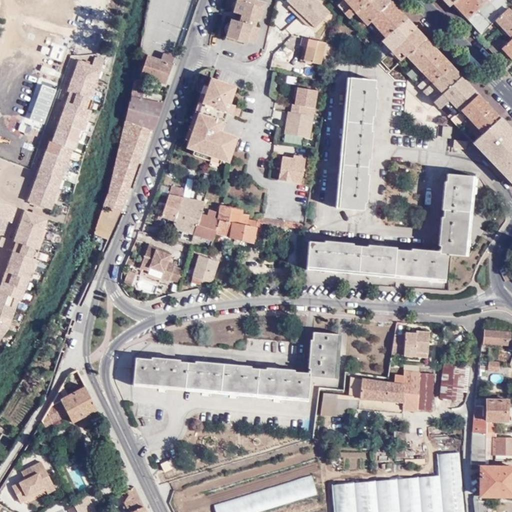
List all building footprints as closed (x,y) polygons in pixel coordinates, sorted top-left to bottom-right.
[(259,23),(265,3),(256,0),(251,0),(252,0),(251,0),(235,0),(231,13),(239,16),(238,22),(229,19),(224,37),(245,43),(246,42),(253,44),(258,28),(253,27),(255,21),(259,23)] [(327,15),(311,0),(286,0),(285,2),(289,6),(287,8),(307,28),(310,25),(314,28),(327,15)] [(349,19),(368,0),(342,0),(337,5),(349,19)] [(360,31),(372,21),(391,2),(388,0),(368,0),(349,19),(360,31)] [(495,21),(511,5),(506,0),(456,0),(452,4),(476,29),(473,33),(477,37),(478,37),(495,21)] [(372,21),(383,35),(390,25),(393,22),(391,21),(400,12),(391,2),(372,21)] [(511,5),(495,21),(511,38),(511,5)] [(397,28),(407,20),(400,12),(391,21),(393,22),(390,25),(383,35),(387,39),(397,28)] [(392,51),(416,29),(407,20),(397,28),(387,39),(383,42),(392,51)] [(421,72),(440,54),(416,29),(392,51),(401,61),(406,56),(415,65),(421,72)] [(360,43),(368,50),(375,44),(367,36),(360,43)] [(511,60),(511,38),(505,45),(501,49),(511,60)] [(336,45),(300,39),(298,46),(301,46),(304,47),(301,62),(321,65),(322,58),(333,60),(336,45)] [(380,62),(392,51),(383,42),(380,39),(375,44),(368,50),(380,62)] [(489,49),(494,55),(501,49),(505,45),(500,39),(489,49)] [(355,47),(349,45),(346,59),(352,59),(355,47)] [(163,84),(173,58),(163,54),(161,61),(146,56),(140,75),(163,84)] [(432,83),(451,67),(440,54),(421,72),(426,77),(418,86),(423,91),(432,83)] [(91,62),(101,66),(104,60),(94,56),(91,62)] [(89,97),(101,66),(91,62),(91,64),(77,59),(66,90),(68,91),(51,141),(48,141),(28,199),(42,204),(54,209),(61,189),(58,187),(72,147),(75,148),(82,130),(83,130),(91,110),(88,108),(91,98),(89,97)] [(412,80),(421,72),(415,65),(406,73),(412,80)] [(442,94),(461,77),(451,67),(432,83),(442,94)] [(460,110),(477,94),(461,77),(442,94),(433,102),(440,109),(449,100),(456,108),(447,116),(450,119),(460,110)] [(228,162),(236,137),(220,132),(227,113),(231,114),(234,106),(230,104),(236,87),(210,78),(186,147),(228,162)] [(127,97),(136,100),(141,79),(132,82),(127,97)] [(373,90),(374,82),(348,80),(336,209),(361,212),(362,204),(364,205),(366,176),(365,176),(366,161),(368,161),(370,133),(369,133),(370,118),(372,118),(374,90),(373,90)] [(433,102),(442,94),(432,83),(423,91),(433,102)] [(290,113),(306,115),(308,108),(315,109),(318,91),(298,88),(296,99),(294,105),(292,105),(290,113)] [(478,138),(499,118),(477,94),(460,110),(467,117),(462,122),(478,138)] [(150,126),(152,126),(153,126),(161,106),(136,100),(127,97),(120,115),(108,180),(103,205),(117,211),(119,212),(150,126)] [(467,117),(460,110),(450,119),(457,126),(462,122),(467,117)] [(310,138),(313,117),(306,115),(290,113),(288,112),(284,133),(310,138)] [(511,178),(511,131),(499,118),(478,138),(472,143),(500,171),(506,166),(510,171),(508,173),(511,178)] [(450,138),(451,127),(443,126),(442,137),(450,138)] [(283,135),(282,140),(300,145),(301,139),(283,135)] [(454,140),(453,148),(467,149),(467,141),(454,140)] [(282,157),(279,180),(300,184),(304,158),(291,155),(290,159),(282,157)] [(511,178),(508,173),(510,171),(506,166),(500,171),(511,184),(511,178)] [(324,242),(309,241),(306,267),(445,279),(447,255),(465,256),(467,230),(464,230),(467,203),(469,203),(470,195),(468,195),(472,176),(447,174),(446,181),(444,181),(441,210),(443,210),(443,217),(441,217),(438,246),(440,246),(439,251),(410,249),(410,250),(396,249),(396,247),(367,245),(367,247),(353,245),(353,243),(324,241),(324,242)] [(215,232),(217,222),(201,216),(205,204),(189,200),(190,191),(172,185),(161,215),(173,220),(172,222),(178,229),(212,239),(213,240),(215,232)] [(0,228),(3,220),(7,222),(10,223),(15,209),(0,202),(0,228)] [(91,233),(93,234),(103,205),(101,204),(91,233)] [(103,205),(93,234),(105,239),(117,211),(103,205)] [(241,212),(220,207),(217,222),(215,232),(252,243),(256,224),(256,223),(254,222),(246,221),(247,217),(241,215),(241,212)] [(44,227),(48,217),(38,214),(25,210),(14,240),(16,240),(0,285),(0,340),(9,327),(19,298),(22,299),(29,279),(31,280),(38,259),(36,258),(47,228),(44,227)] [(265,225),(304,231),(305,225),(294,224),(276,221),(271,220),(266,220),(265,225)] [(99,252),(105,239),(93,234),(89,248),(99,252)] [(149,244),(139,269),(161,277),(160,279),(169,283),(170,280),(180,283),(185,268),(174,266),(175,263),(168,260),(170,252),(149,244)] [(211,281),(216,260),(197,255),(189,284),(199,287),(202,279),(211,281)] [(136,274),(128,271),(125,282),(131,287),(136,274)] [(65,327),(69,326),(71,321),(57,312),(52,322),(60,327),(62,324),(65,327)] [(404,336),(394,335),(391,354),(413,356),(414,346),(426,347),(428,332),(414,330),(414,333),(405,332),(404,336)] [(511,346),(511,333),(482,332),(481,345),(511,346)] [(336,354),(338,336),(311,334),(310,342),(308,342),(305,374),(292,373),(292,371),(263,368),(263,370),(248,369),(248,367),(192,362),(191,364),(177,362),(177,360),(148,358),(148,360),(133,358),(130,384),(156,387),(156,392),(165,393),(165,388),(200,390),(199,396),(208,397),(208,392),(228,393),(228,399),(236,400),(237,394),(272,397),(271,403),(280,404),(280,398),(306,400),(308,378),(333,380),(335,362),(338,363),(339,354),(336,354)] [(498,350),(497,360),(505,361),(506,350),(498,350)] [(460,400),(464,363),(442,362),(439,399),(460,400)] [(497,363),(485,363),(484,372),(496,372),(497,363)] [(321,397),(318,419),(345,420),(346,413),(401,415),(401,412),(430,413),(433,374),(416,374),(417,366),(404,366),(402,380),(394,379),(393,387),(387,386),(360,384),(358,399),(358,401),(334,398),(321,397)] [(96,411),(85,386),(59,399),(60,401),(51,405),(41,421),(45,428),(67,416),(72,424),(96,411)] [(473,406),(470,433),(489,433),(493,434),(493,425),(484,425),(484,422),(505,422),(505,401),(484,401),(484,406),(473,406)] [(404,433),(396,433),(397,442),(405,441),(404,433)] [(470,433),(469,457),(488,457),(488,438),(489,433),(470,433)] [(511,438),(493,438),(492,457),(511,456),(511,438)] [(393,440),(383,441),(383,451),(393,450),(393,440)] [(0,466),(1,467),(8,455),(2,451),(0,454),(0,466)] [(166,471),(175,467),(171,461),(163,465),(166,471)] [(463,511),(458,461),(436,462),(438,484),(330,493),(332,511),(463,511)] [(10,489),(17,502),(31,495),(32,498),(44,491),(43,489),(50,485),(40,464),(19,474),(23,482),(10,489)] [(477,511),(487,511),(488,497),(511,498),(511,467),(479,466),(479,497),(477,497),(478,511),(477,511)] [(311,476),(213,504),(215,511),(257,511),(317,495),(311,476)] [(53,491),(50,485),(43,489),(44,491),(46,495),(53,491)] [(145,511),(133,486),(127,492),(128,494),(124,501),(129,511),(145,511)] [(31,495),(17,502),(18,505),(32,498),(31,495)]
